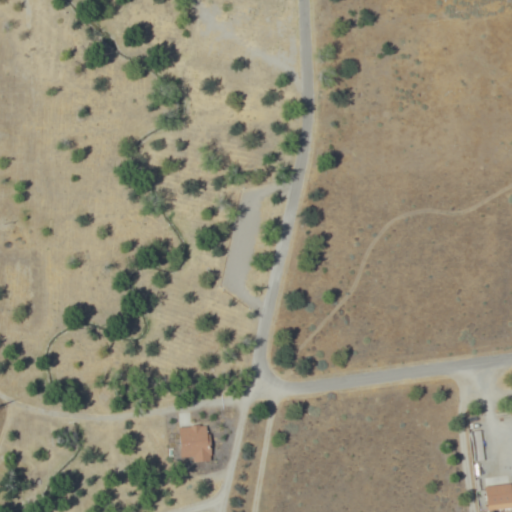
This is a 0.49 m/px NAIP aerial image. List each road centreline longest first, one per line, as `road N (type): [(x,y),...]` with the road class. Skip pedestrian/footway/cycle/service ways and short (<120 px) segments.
road 1 (residential): [(225,511),(314,133),(311,0)]
road 2 (residential): [(511,357),(92,421),(8,402)]
road 3 (track): [(311,35),(511,7)]
